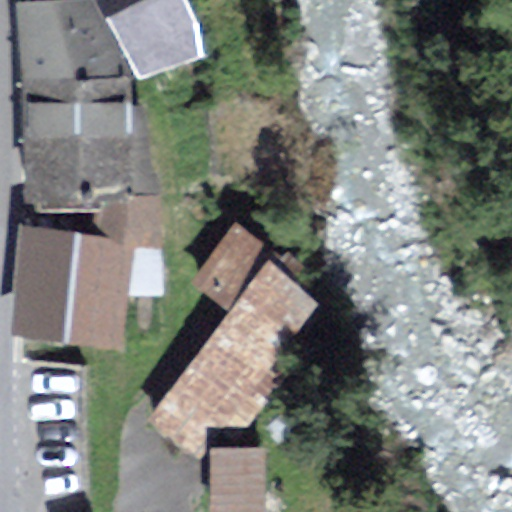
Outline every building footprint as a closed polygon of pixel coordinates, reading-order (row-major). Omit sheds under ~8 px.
[(109,0),(38,0),(37,90),(129,92),(129,65),(108,65),(109,0)] [(203,36),(186,0),(118,0),(149,62),(203,36)] [(37,90),(36,125),(128,127),(129,92),(37,90)] [(36,125),(35,194),(103,195),(153,196),(155,127),(128,127),(36,125)] [(153,227),(153,196),(103,195),(102,230),(27,229),(25,324),(124,326),(126,226),(153,227)] [(336,296),(241,222),(201,272),(244,306),(163,409),(215,449),(336,296)] [(263,453),(221,452),(220,509),(262,510),(263,453)]
